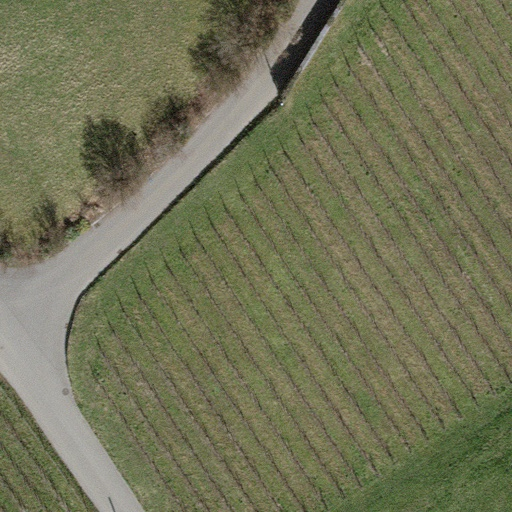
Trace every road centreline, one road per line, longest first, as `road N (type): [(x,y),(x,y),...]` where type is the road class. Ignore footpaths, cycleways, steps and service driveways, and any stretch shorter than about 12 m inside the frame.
road 1 (residential): [(0,332),(265,95),(327,0)]
road 2 (unclassified): [(0,338),(121,511)]
